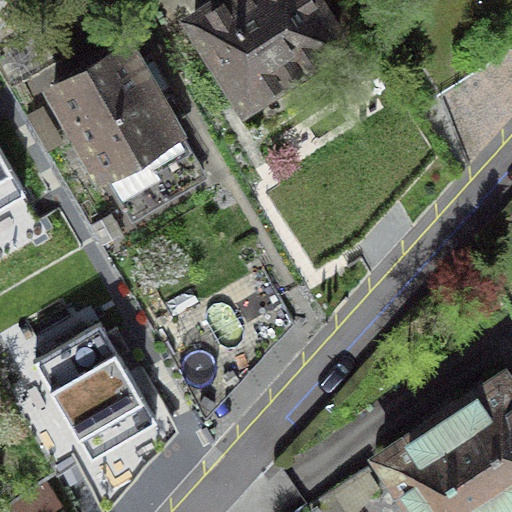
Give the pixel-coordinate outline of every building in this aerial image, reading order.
[(314,0),(220,0),(194,17),(245,98),(339,38),(314,0)] [(464,2),(404,40),(438,93),(498,55),(464,2)] [(127,42),(52,85),(100,169),(106,165),(134,213),(203,173),(127,42)] [(0,147),(0,203),(24,189),(0,147)] [(511,235),(486,248),(511,301),(511,235)] [(293,320),(262,265),(155,326),(185,380),(293,320)] [(142,436),(172,419),(141,365),(129,372),(99,319),(33,357),(64,410),(51,418),(91,489),(123,470),(118,461),(147,445),(142,436)] [(503,374),(382,453),(421,511),(511,511),(511,382),(509,384),(503,374)] [(312,511),(309,511),(347,511),(333,490),(308,505),(312,511)]
